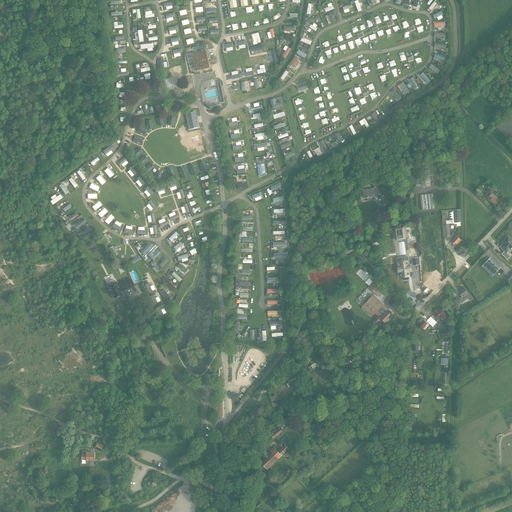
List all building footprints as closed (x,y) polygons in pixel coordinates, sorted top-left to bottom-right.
[(431,10),(437,3),(435,1),(429,8),(431,10)] [(325,8),(326,11),(334,9),(332,2),(328,3),(329,7),(325,8)] [(433,15),(435,19),(444,14),(442,10),(433,15)] [(270,29),(270,31),(267,32),(269,38),(276,36),(273,28),(270,29)] [(286,45),(284,49),(286,50),(282,56),(286,58),(292,48),(286,45)] [(175,57),(181,55),(180,53),(183,52),(182,48),(173,50),(175,57)] [(207,62),(205,50),(191,53),(192,58),(194,58),(196,66),(204,65),(205,68),(209,67),(208,61),(207,62)] [(295,55),(290,65),(294,67),(299,57),(295,55)] [(170,65),(169,59),(166,60),(165,57),(161,58),(163,67),(170,65)] [(438,73),(441,70),(432,63),(429,67),(438,73)] [(255,65),(256,70),(260,70),(260,73),(264,72),(263,64),(255,65)] [(250,66),(243,67),(244,74),(247,73),(248,76),(251,76),(250,66)] [(237,78),(241,78),(240,68),(232,69),(233,76),(236,75),(237,78)] [(421,74),(427,83),(430,80),(424,71),(421,74)] [(413,76),(409,79),(415,88),(419,86),(413,76)] [(172,77),(164,78),(167,89),(175,88),(172,77)] [(406,93),(410,91),(404,82),(398,85),(400,88),(402,87),(406,93)] [(397,100),(401,97),(396,89),(392,91),(397,100)] [(270,99),(273,109),(283,105),(282,101),(276,103),(275,98),(270,99)] [(194,112),(187,113),(190,128),(198,127),(194,112)] [(258,117),(259,122),(262,121),(261,116),(263,115),(262,112),(251,115),(252,119),(258,117)] [(231,118),(231,122),(229,122),(229,126),(238,125),(237,117),(231,118)] [(367,127),(370,126),(365,118),(359,121),(362,125),(365,123),(367,127)] [(137,130),(145,134),(147,130),(140,126),(137,130)] [(231,134),(231,138),(240,137),(239,129),(234,130),(235,134),(231,134)] [(233,146),(234,150),(242,149),(241,141),(236,142),(237,145),(233,146)] [(107,156),(113,152),(111,150),(115,147),(112,144),(103,150),(107,156)] [(137,156),(143,150),(140,147),(134,152),(137,156)] [(239,157),(235,158),(236,161),(244,160),(243,153),(239,153),(239,157)] [(121,166),(122,164),(124,166),(129,162),(124,157),(118,162),(121,166)] [(203,172),(208,170),(204,160),(199,161),(203,172)] [(190,165),(193,175),(198,173),(194,163),(190,165)] [(132,176),(137,172),(132,165),(129,168),(130,170),(128,171),(132,176)] [(237,169),(238,173),(246,172),(245,165),(238,165),(239,169),(237,169)] [(104,170),(110,177),(114,174),(108,167),(104,170)] [(83,180),(86,178),(80,170),(77,172),(83,180)] [(420,176),(421,187),(430,186),(429,170),(423,170),(424,175),(420,176)] [(102,184),(106,181),(100,174),(96,178),(102,184)] [(140,186),(145,182),(140,176),(135,180),(140,186)] [(69,179),(75,187),(78,185),(72,177),(69,179)] [(168,184),(170,190),(177,188),(175,182),(168,184)] [(59,185),(65,194),(69,192),(62,183),(59,185)] [(98,191),(100,186),(91,183),(89,187),(98,191)] [(145,188),(146,190),(144,191),(148,196),(154,192),(148,186),(145,188)] [(179,190),(179,192),(177,192),(178,199),(185,197),(183,189),(179,190)] [(389,203),(378,190),(374,191),(374,189),(363,190),(364,198),(375,196),(375,199),(377,200),(378,199),(384,206),(389,203)] [(60,192),(51,199),(54,201),(62,195),(60,192)] [(252,195),(253,199),(255,198),(256,200),(263,198),(260,192),(252,195)] [(498,201),(497,200),(498,199),(492,193),(489,197),(491,199),(489,200),(490,200),(490,201),(491,203),(492,202),(495,205),(498,201)] [(421,194),(421,209),(434,208),(434,194),(421,194)] [(152,200),(146,204),(150,210),(156,207),(152,200)] [(95,210),(102,204),(100,201),(92,206),(95,210)] [(70,203),(63,208),(65,211),(72,206),(70,203)] [(183,204),(184,206),(181,207),(183,213),(189,211),(187,203),(183,204)] [(101,217),(108,211),(105,207),(98,213),(101,217)] [(178,213),(175,214),(174,211),(168,214),(171,220),(179,217),(178,213)] [(68,218),(69,221),(79,216),(77,212),(68,218)] [(109,212),(106,217),(107,218),(105,221),(108,224),(114,217),(109,212)] [(85,218),(75,223),(77,227),(87,222),(85,218)] [(167,220),(165,221),(164,218),(158,220),(161,227),(169,223),(167,220)] [(119,230),(122,224),(116,220),(112,226),(119,230)] [(126,225),(125,232),(133,233),(134,229),(132,229),(132,226),(126,225)] [(443,225),(444,238),(451,237),(453,239),(451,241),(453,244),(452,244),(455,247),(461,240),(453,233),(450,236),(449,225),(444,225),(443,225)] [(90,226),(81,232),(84,236),(93,230),(90,226)] [(394,229),(395,240),(405,238),(404,227),(394,229)] [(106,243),(110,241),(106,233),(102,235),(106,243)] [(506,241),(504,244),(501,247),(505,251),(502,254),(507,260),(511,256),(507,253),(511,246),(511,239),(508,236),(504,240),(506,241)] [(141,251),(145,254),(154,245),(150,241),(141,251)] [(430,260),(426,264),(433,270),(442,260),(442,259),(441,244),(435,245),(436,254),(434,255),(432,253),(427,258),(430,260)] [(114,255),(118,253),(113,245),(109,248),(114,255)] [(156,247),(148,255),(154,260),(161,252),(156,247)] [(139,255),(131,260),(133,263),(141,259),(139,255)] [(166,257),(159,264),(162,267),(169,260),(166,257)] [(500,268),(490,258),(484,264),(494,274),(496,272),(496,273),(497,272),(497,271),(500,268)] [(408,279),(408,276),(409,276),(408,271),(410,271),(409,266),(408,266),(407,261),(399,262),(400,267),(397,267),(398,273),(401,272),(401,277),(402,277),(402,280),(408,279)] [(191,266),(187,270),(180,263),(176,267),(185,275),(192,267),(191,266)] [(179,282),(182,279),(174,271),(171,274),(179,282)] [(118,286),(116,283),(115,280),(113,280),(111,280),(108,282),(108,283),(109,286),(108,286),(110,290),(108,290),(110,295),(112,294),(113,298),(122,294),(121,292),(133,286),(130,279),(121,283),(121,284),(118,286)] [(378,295),(379,296),(382,294),(379,291),(381,289),(374,282),(370,287),(378,295)] [(149,283),(145,284),(148,292),(155,289),(153,284),(150,286),(149,283)] [(468,299),(471,297),(463,287),(458,291),(462,296),(460,298),(462,302),(467,298),(468,299)] [(150,296),(154,303),(160,301),(159,296),(155,297),(154,294),(150,296)] [(373,295),(364,305),(374,314),(375,312),(379,316),(374,321),(377,323),(381,319),(385,322),(387,320),(387,321),(391,318),(390,317),(392,315),(387,311),(387,312),(386,311),(387,309),(382,305),(382,304),(373,295)] [(159,315),(166,313),(164,308),(161,309),(160,306),(156,307),(159,315)] [(447,316),(444,314),(445,313),(440,309),(438,311),(436,309),(433,312),(435,314),(434,315),(439,319),(440,318),(443,321),(447,316)] [(427,323),(424,320),(425,319),(422,317),(419,321),(421,323),(419,326),(422,329),(427,323)] [(431,317),(427,321),(433,327),(437,323),(431,317)] [(270,321),(271,329),(276,329),(276,325),(282,325),(282,321),(270,321)] [(298,379),(291,382),(296,394),(300,393),(299,390),(299,389),(300,389),(299,387),(300,387),(298,379)] [(275,395),(270,397),(272,401),(277,399),(278,403),(282,401),(280,394),(283,392),(280,383),(271,386),(275,395)] [(276,422),(278,426),(286,422),(284,418),(276,422)] [(280,428),(270,435),(273,439),(283,431),(280,428)] [(262,463),(259,466),(264,472),(289,449),(285,444),(279,450),(278,448),(276,450),(274,448),(273,449),(272,448),(270,449),(271,450),(260,461),(262,463)] [(85,461),(92,461),(92,452),(89,452),(89,451),(82,451),(81,454),(81,459),(85,460),(85,461)]
